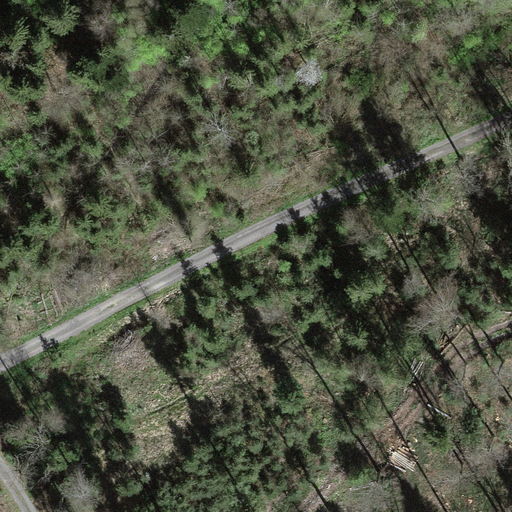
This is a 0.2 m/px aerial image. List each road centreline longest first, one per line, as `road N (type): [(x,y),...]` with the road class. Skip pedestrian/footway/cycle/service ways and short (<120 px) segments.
road 1 (track): [(0,361),(511,116)]
road 2 (track): [(302,511),(459,352),(511,326)]
